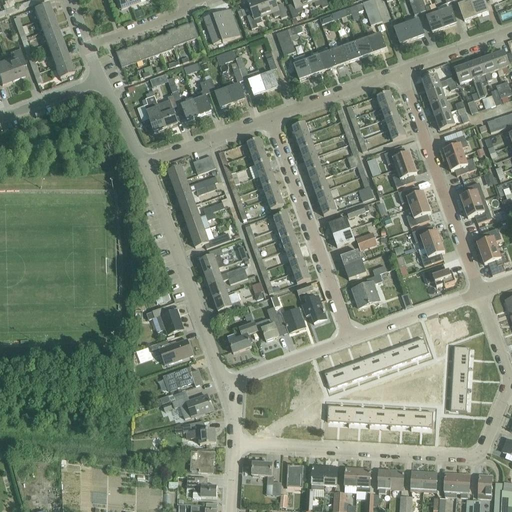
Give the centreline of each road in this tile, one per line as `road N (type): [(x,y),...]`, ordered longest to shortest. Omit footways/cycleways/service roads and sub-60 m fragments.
road 1 (residential): [(479,454),(238,446)]
road 2 (residential): [(225,385),(143,164)]
road 3 (residential): [(479,292),(401,73)]
road 4 (residential): [(348,338),(271,119)]
road 5 (residential): [(479,454),(509,380),(479,292)]
road 6 (residential): [(348,338),(479,292)]
road 7 (residential): [(271,119),(401,73)]
road 8 (residential): [(143,164),(271,119)]
road 9 (residential): [(225,385),(348,338)]
road 10 (residential): [(87,47),(179,15),(196,0)]
